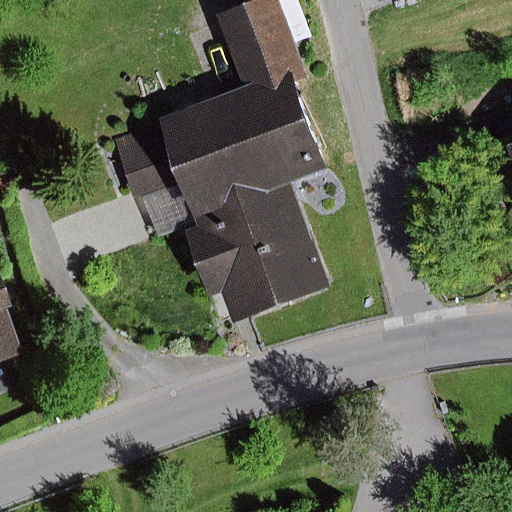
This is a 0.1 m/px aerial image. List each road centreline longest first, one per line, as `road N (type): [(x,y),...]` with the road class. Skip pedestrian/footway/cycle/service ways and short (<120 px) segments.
road 1 (residential): [(421,345),(204,407),(0,484)]
road 2 (residential): [(421,345),(349,0)]
